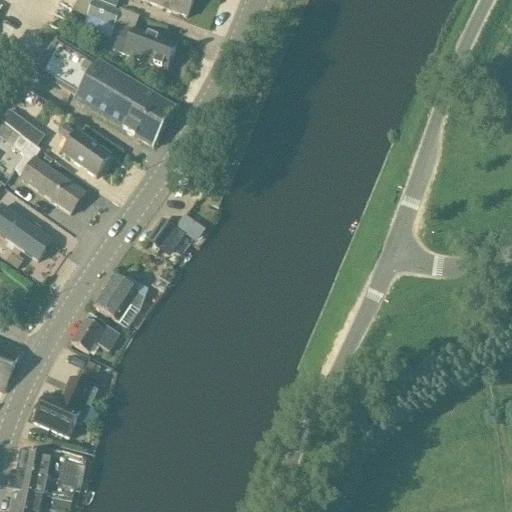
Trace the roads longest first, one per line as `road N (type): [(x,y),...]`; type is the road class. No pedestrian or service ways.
road 1 (unclassified): [(271,511),(378,276),(488,0)]
road 2 (secondary): [(0,454),(52,336),(185,140),(257,0)]
road 3 (unknown): [(160,177),(39,95),(22,52),(23,4)]
